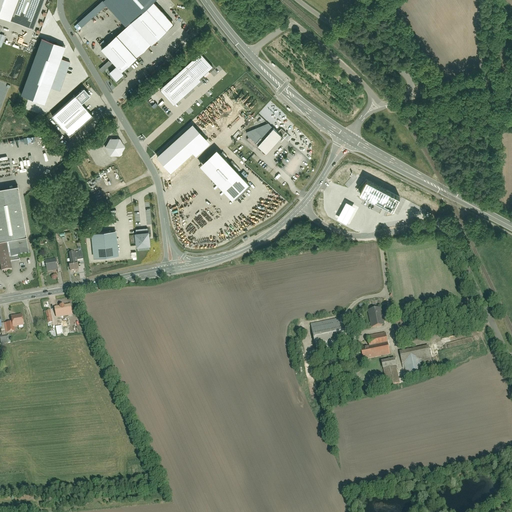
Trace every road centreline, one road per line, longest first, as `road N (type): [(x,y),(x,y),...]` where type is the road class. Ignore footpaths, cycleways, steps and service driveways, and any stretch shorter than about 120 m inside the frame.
road 1 (residential): [(162,212),(153,173),(66,24),(60,0)]
road 2 (primary): [(205,0),(263,70),(347,137)]
road 3 (unclassified): [(299,0),(361,55),(398,67),(413,93)]
road 4 (tertiary): [(266,237),(313,191),(347,137)]
